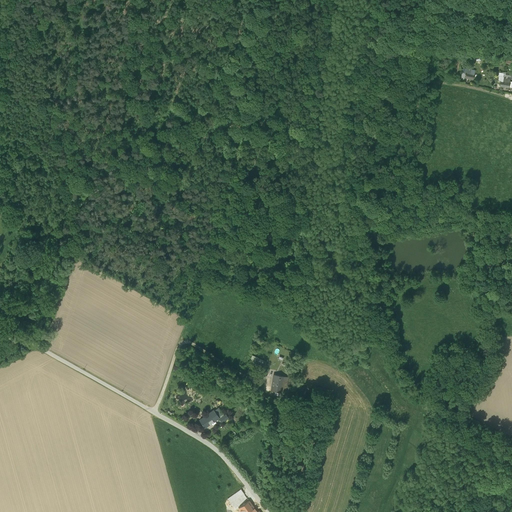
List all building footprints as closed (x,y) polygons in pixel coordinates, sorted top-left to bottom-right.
[(464,78),(473,80),(475,71),(466,69),(464,78)] [(500,87),(509,88),(511,78),(508,78),(508,77),(511,77),(511,73),(506,72),(505,76),(506,76),(506,77),(499,76),(498,81),(501,81),(500,87)] [(271,391),(281,393),(282,388),(286,389),(288,377),(274,374),(273,380),(271,391)] [(199,420),(205,428),(214,421),(219,418),(219,419),(224,416),(218,408),(214,411),(213,411),(209,414),(199,420)] [(237,431),(239,435),(246,430),(242,424),(239,426),(241,429),(237,431)] [(240,511),(257,511),(249,500),(238,508),(240,511)]
